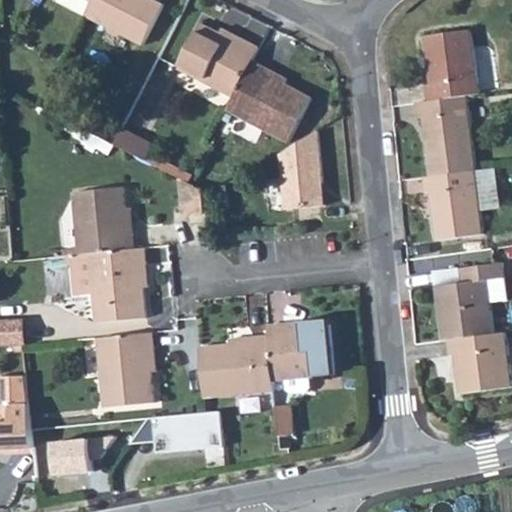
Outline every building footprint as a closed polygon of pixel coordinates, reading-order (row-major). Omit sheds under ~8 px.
[(93,3),(94,0),(59,0),(59,1),(87,16),(93,3)] [(87,16),(144,45),(165,5),(155,0),(94,0),(93,3),(87,16)] [(222,34),(203,24),(180,69),(235,97),(254,62),(260,48),(247,41),(245,46),(222,34)] [(222,34),(245,46),(247,41),(224,29),(222,34)] [(430,101),(471,96),(481,94),(472,30),(425,37),(432,86),(427,86),(430,101)] [(228,110),(291,142),(313,98),(265,73),(268,69),(254,62),(235,97),(228,110)] [(417,103),(419,119),(427,118),(430,143),(427,143),(432,177),(477,171),(482,170),(471,96),(430,101),(417,103)] [(116,145),(147,161),(155,145),(124,129),(116,145)] [(320,131),(282,154),(287,210),(323,206),(321,183),(324,182),(320,131)] [(477,171),(482,212),(502,209),(496,168),(482,170),(477,171)] [(425,178),(427,193),(431,192),(438,241),(485,235),(482,212),(477,171),(432,177),(425,178)] [(205,191),(181,179),(185,215),(207,212),(205,191)] [(81,255),(92,255),(136,250),(135,234),(129,235),(127,208),(125,188),(75,193),(81,255)] [(92,255),(95,294),(98,324),(147,319),(145,288),(142,265),(148,264),(146,250),(136,250),(92,255)] [(74,267),(77,296),(95,294),(92,255),(81,255),(69,257),(70,265),(74,267)] [(444,341),(449,341),(496,334),(492,303),(509,301),(504,263),(461,269),(464,283),(437,287),(444,341)] [(0,320),(0,346),(24,346),(23,320),(0,320)] [(337,375),(332,325),(311,327),(285,330),(284,325),(269,326),(270,336),(274,380),(287,379),(288,389),(293,394),(309,392),(312,388),(311,377),(337,375)] [(99,339),(106,408),(156,403),(153,372),(150,349),(156,348),(154,333),(99,339)] [(449,341),(451,356),(455,355),(461,394),(511,387),(511,371),(507,333),(496,334),(449,341)] [(201,348),(206,398),(276,391),(274,380),(270,336),(254,338),(255,343),(231,345),(201,348)] [(0,455),(13,455),(36,454),(35,448),(27,376),(0,377),(0,455)] [(277,407),(280,435),(296,434),(293,405),(277,407)] [(222,412),(156,418),(158,453),(226,448),(222,412)] [(36,454),(39,477),(54,476),(51,446),(35,448),(36,454)]
